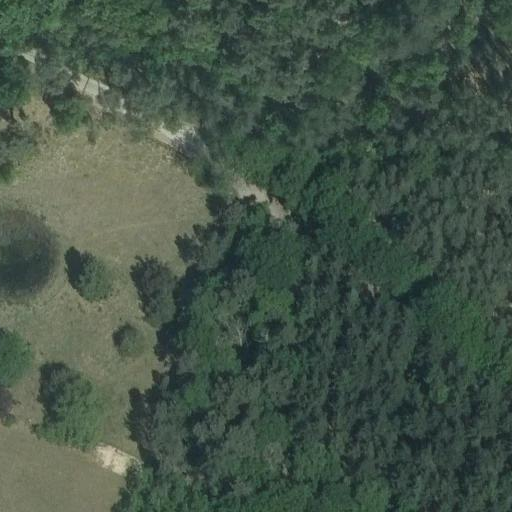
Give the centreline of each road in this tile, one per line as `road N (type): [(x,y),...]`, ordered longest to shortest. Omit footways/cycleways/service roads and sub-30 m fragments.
road 1 (track): [(353,0),(269,103),(217,152),(0,49)]
road 2 (track): [(511,393),(290,234),(217,152)]
road 3 (track): [(290,234),(270,511)]
